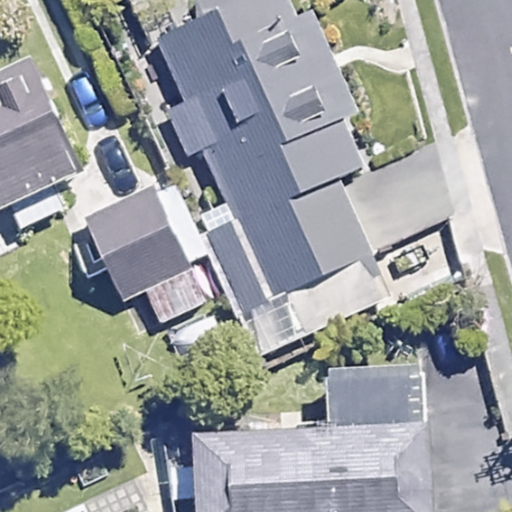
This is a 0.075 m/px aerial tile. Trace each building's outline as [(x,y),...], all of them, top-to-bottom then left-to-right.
[(277,0),(239,0),(147,41),(226,220),(235,216),(324,177),(351,166),(277,0)] [(52,71),(0,92),(0,220),(98,181),(52,71)] [(339,210),(324,177),(235,216),(269,294),(358,255),(339,210)] [(139,190),(59,221),(88,292),(167,261),(139,190)] [(438,511),(437,426),(209,429),(210,511),(438,511)]
